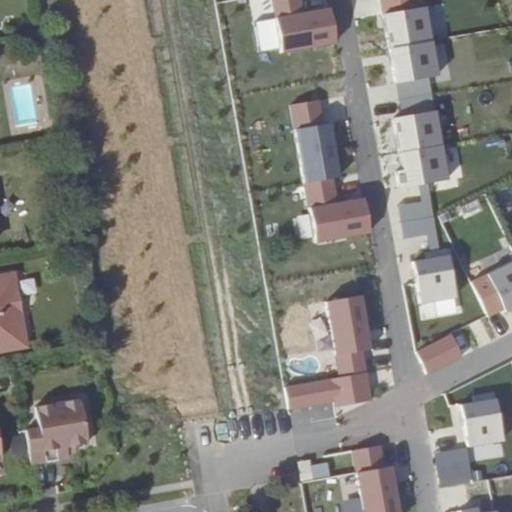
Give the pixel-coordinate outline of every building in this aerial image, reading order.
[(271,0),(281,54),(333,44),(327,9),(302,14),(299,0),(271,0)] [(378,15),(384,48),(426,40),(420,7),(378,15)] [(432,75),(426,40),(384,48),(390,82),(432,75)] [(391,83),(395,112),(430,107),(426,78),(391,83)] [(290,106),(303,183),(331,179),(339,177),(329,123),(322,125),(318,101),(290,106)] [(393,118),(399,152),(441,146),(435,111),(393,118)] [(446,180),(441,146),(399,152),(402,170),(395,171),(398,188),(446,180)] [(336,203),(331,179),(303,183),(314,243),(368,234),(362,198),(336,203)] [(445,254),(407,260),(413,304),(452,298),(445,254)] [(505,313),(511,309),(511,262),(486,275),(505,313)] [(4,272),(0,272),(0,347),(16,345),(4,272)] [(360,295),(321,302),(335,378),(364,372),(360,346),(368,345),(360,295)] [(448,334),(411,350),(422,375),(459,359),(448,334)] [(335,378),(284,386),(288,410),(327,404),(328,408),(369,401),(364,372),(335,378)] [(473,402),(458,405),(466,447),(501,440),(492,393),(472,396),(473,402)] [(16,429),(22,464),(60,458),(59,454),(59,453),(58,447),(65,445),(67,445),(79,443),(71,399),(26,406),(30,427),(16,429)] [(440,485),(467,480),(460,439),(433,443),(440,485)] [(352,451),(355,471),(382,467),(379,446),(352,451)] [(355,471),(362,511),(398,511),(390,466),(382,467),(355,471)]
